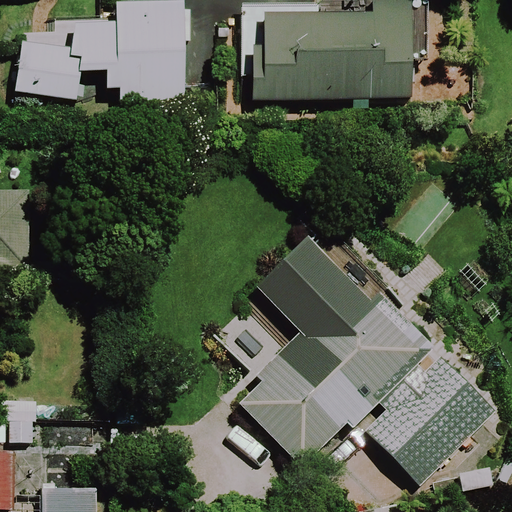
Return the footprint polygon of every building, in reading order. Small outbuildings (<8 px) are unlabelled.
[(246,47),(247,102),(405,100),(403,0),(368,0),(369,12),(259,14),(259,47),(246,47)] [(55,23),(55,48),(19,42),(11,91),(72,100),(77,72),(101,72),(102,88),(115,88),(115,101),(178,100),(177,2),(110,2),(110,22),(55,23)] [(0,191),(0,271),(26,271),(26,192),(0,191)] [(367,303),(304,237),(252,286),(295,332),(250,375),(257,383),(234,406),(295,469),(343,423),(348,428),(374,404),(381,411),(361,430),(415,486),(492,413),(437,357),(422,372),(415,365),(429,351),(376,295),(367,303)] [(0,510),(11,511),(12,453),(0,452),(0,510)] [(94,511),(95,490),(39,489),(38,511),(94,511)]
